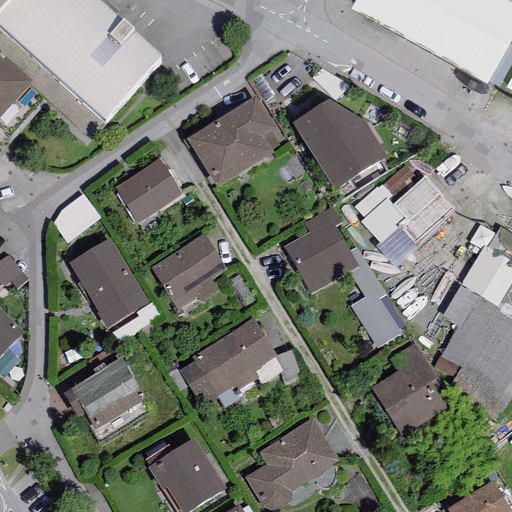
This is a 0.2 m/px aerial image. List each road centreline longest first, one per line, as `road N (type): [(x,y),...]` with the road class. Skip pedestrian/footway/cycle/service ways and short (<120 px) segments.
road 1 (residential): [(292,25),(51,189),(38,384),(25,421)]
road 2 (residential): [(399,511),(239,255)]
road 3 (residential): [(292,25),(511,156)]
road 4 (track): [(239,255),(163,117)]
